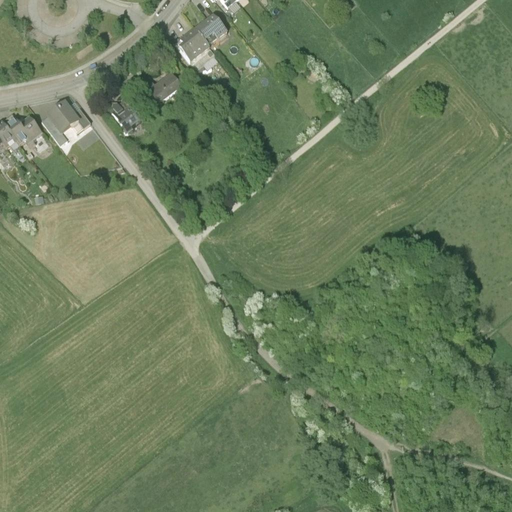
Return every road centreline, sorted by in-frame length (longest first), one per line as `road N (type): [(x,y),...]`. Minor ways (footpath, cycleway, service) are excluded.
road 1 (track): [(511,483),(463,463),(373,445),(279,377),(186,243)]
road 2 (track): [(186,243),(483,0)]
road 3 (residential): [(0,101),(111,66),(177,0)]
road 4 (track): [(67,86),(186,243)]
